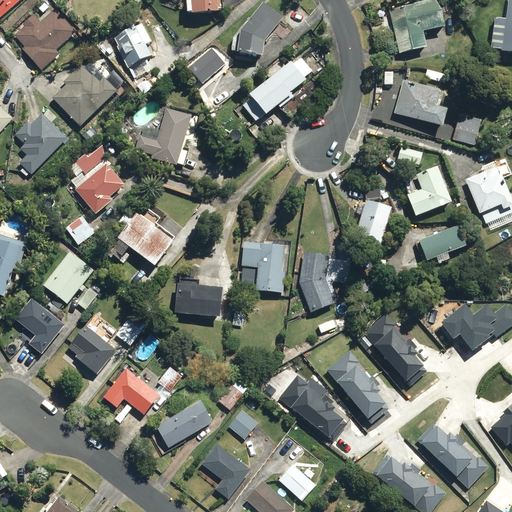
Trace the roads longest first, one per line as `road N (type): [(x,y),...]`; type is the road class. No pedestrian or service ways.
road 1 (residential): [(11,396),(163,511)]
road 2 (residential): [(318,150),(344,119),(351,85),(351,52),(331,0)]
road 3 (residential): [(379,434),(511,344)]
